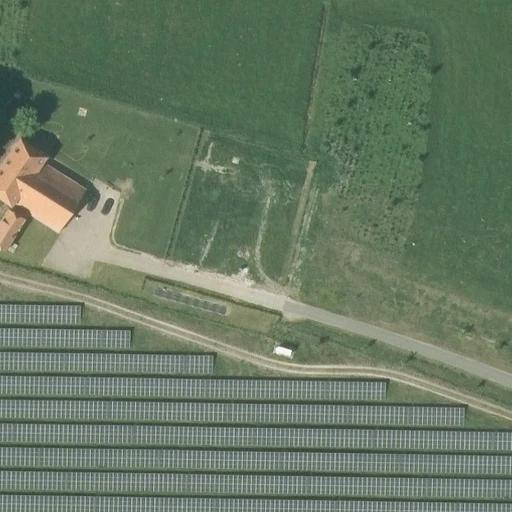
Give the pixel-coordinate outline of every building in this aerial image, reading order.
[(42,257),(84,191),(41,164),(45,158),(19,139),(0,165),(0,199),(10,206),(0,221),(0,249),(3,252),(12,239),(42,257)] [(229,212),(234,180),(175,171),(173,186),(161,184),(164,168),(141,164),(135,200),(206,211),(206,209),(229,212)] [(225,268),(234,221),(126,200),(117,248),(225,268)] [(454,240),(446,265),(456,268),(464,243),(454,240)] [(375,296),(378,268),(356,265),(353,294),(375,296)] [(95,331),(227,361),(238,314),(229,312),(232,295),(110,268),(105,288),(98,287),(96,295),(125,302),(122,317),(99,312),(95,331)] [(89,347),(94,307),(15,296),(9,336),(89,347)] [(377,392),(387,347),(341,336),(339,347),(319,343),(307,394),(358,405),(357,413),(377,417),(382,393),(377,392)] [(291,346),(280,342),(272,364),(283,368),(291,346)] [(166,350),(161,349),(160,350),(139,346),(135,366),(162,371),(166,350)] [(260,490),(359,510),(377,417),(279,397),(260,490)] [(511,447),(511,419),(503,444),(511,447)]
